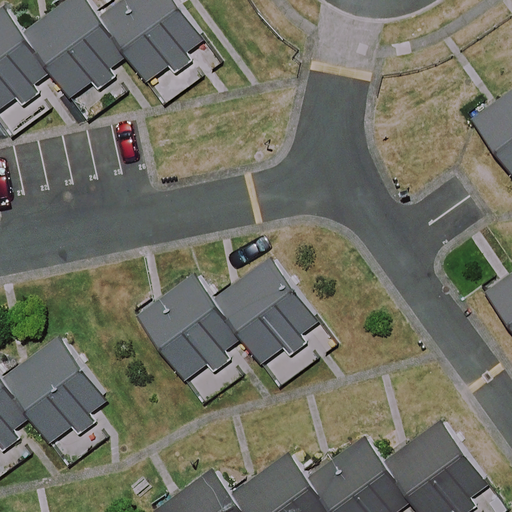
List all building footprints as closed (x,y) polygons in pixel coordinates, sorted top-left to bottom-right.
[(100,11),(91,0),(65,0),(25,31),(53,67),(91,118),(130,88),(112,64),(130,51),(100,11)] [(130,51),(168,100),(208,70),(190,46),(205,35),(178,0),(115,0),(100,11),(130,51)] [(25,31),(4,3),(0,6),(0,117),(13,135),(53,104),(35,80),(53,67),(25,31)] [(511,96),(478,123),(511,168),(511,96)] [(241,339),(279,389),(319,359),(301,335),(315,324),(266,259),(211,300),(241,339)] [(211,300),(193,276),(136,319),(202,407),(241,377),(222,353),(241,339),(211,300)] [(511,277),(489,295),(511,324),(511,277)] [(35,416),(73,466),(114,435),(96,412),(110,401),(61,335),(6,377),(35,416)] [(0,480),(36,454),(17,430),(35,416),(6,377),(0,369),(0,480)] [(413,502),(420,511),(484,511),(474,498),(488,487),(439,422),(384,463),(413,502)] [(331,511),(400,511),(413,502),(384,463),(366,439),(309,482),(331,511)] [(331,511),(309,482),(288,455),(230,499),(239,511),(331,511)] [(239,511),(230,499),(207,470),(152,511),(239,511)]
